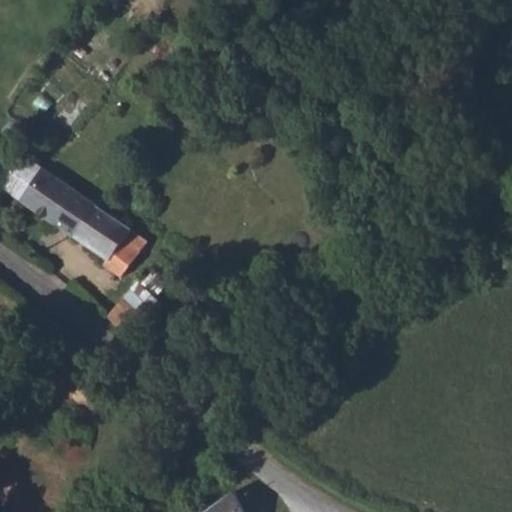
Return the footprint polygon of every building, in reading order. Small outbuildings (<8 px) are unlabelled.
[(14,115),(4,128),(18,138),(28,126),(14,115)] [(114,257),(112,260),(128,271),(153,235),(78,189),(81,186),(26,151),(4,183),(114,257)] [(128,271),(112,260),(105,270),(122,281),(128,271)] [(141,279),(110,312),(134,334),(137,334),(166,301),(157,294),(169,280),(155,271),(145,282),(141,279)] [(176,511),(247,511),(238,491),(235,487),(176,511)]
